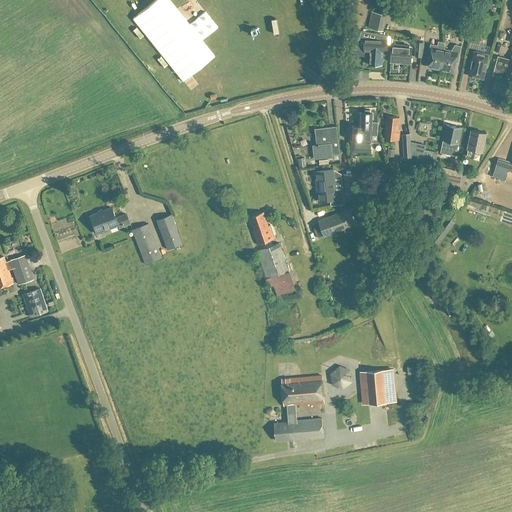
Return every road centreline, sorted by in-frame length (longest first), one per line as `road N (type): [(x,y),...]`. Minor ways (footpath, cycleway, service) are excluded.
road 1 (tertiary): [(25,186),(243,108),(340,89),(395,89),(511,115)]
road 2 (unclassified): [(146,511),(25,186)]
